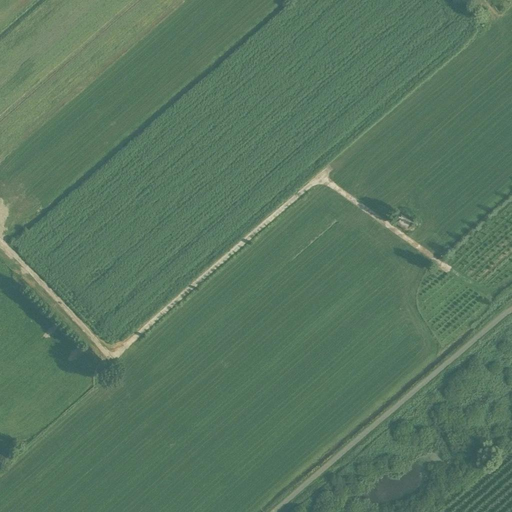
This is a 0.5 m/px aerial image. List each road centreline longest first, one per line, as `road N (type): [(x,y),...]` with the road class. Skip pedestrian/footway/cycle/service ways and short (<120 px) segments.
road 1 (track): [(0,239),(112,359),(318,179),(441,264)]
road 2 (track): [(318,179),(487,33)]
